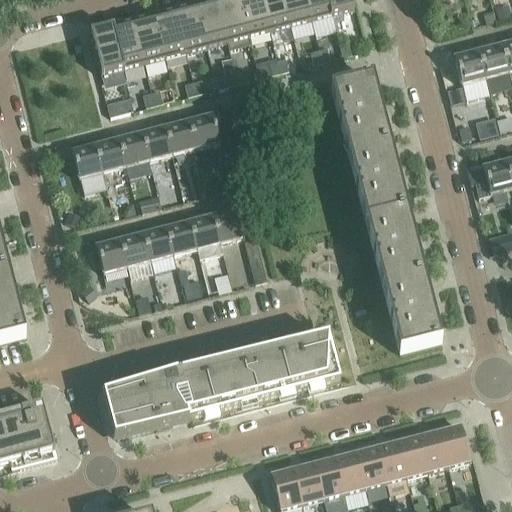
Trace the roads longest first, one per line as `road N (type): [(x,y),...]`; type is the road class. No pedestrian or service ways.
road 1 (residential): [(101,481),(0,78)]
road 2 (residential): [(101,481),(496,380)]
road 3 (residential): [(496,380),(399,0)]
